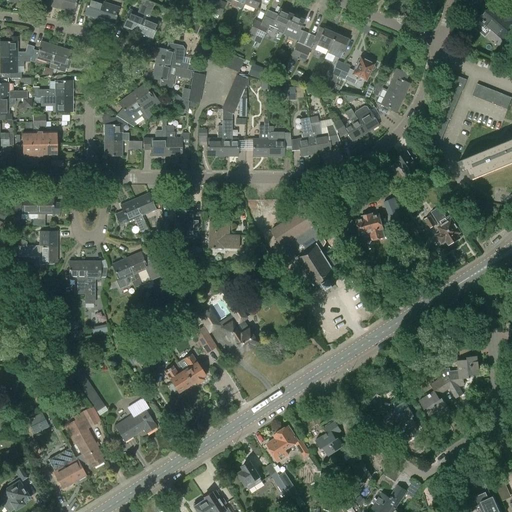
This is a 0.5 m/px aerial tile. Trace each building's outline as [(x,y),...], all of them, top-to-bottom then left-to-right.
[(44,0),(43,6),(59,9),(60,0),(44,0)] [(60,0),(59,9),(74,12),(76,0),(60,0)] [(88,0),(84,14),(99,19),(104,3),(95,0),(88,0)] [(123,27),(137,33),(144,17),(150,2),(144,0),(142,0),(137,13),(129,10),(127,13),(128,13),(123,27)] [(211,0),(206,10),(213,13),(218,0),(211,0)] [(218,0),(213,13),(220,17),(226,3),(218,0)] [(225,0),(225,1),(232,3),(233,0),(234,0),(237,1),(235,6),(241,9),(243,4),(244,0),(225,0)] [(244,0),(243,4),(255,9),(258,0),(244,0)] [(144,17),(137,33),(152,39),(158,22),(149,19),(152,11),(151,10),(154,4),(150,2),(144,17)] [(104,3),(99,19),(114,24),(119,7),(104,3)] [(493,5),(487,12),(486,11),(474,25),(486,35),(491,29),(506,42),(511,34),(511,17),(506,12),(503,15),(493,5)] [(261,23),(255,37),(253,41),(259,44),(268,25),(277,30),(277,32),(282,34),(291,14),(285,12),(286,10),(281,8),(281,10),(279,9),(274,21),(264,16),(261,23)] [(293,15),(291,14),(282,34),(298,41),(302,31),(298,30),(303,20),(297,17),(298,16),(293,13),(293,15)] [(248,33),(255,37),(261,23),(254,20),(248,33)] [(200,24),(197,23),(193,23),(190,31),(196,34),(200,24)] [(312,43),(327,50),(328,50),(335,34),(329,31),(330,30),(325,28),(324,29),(323,28),(323,29),(319,27),(312,43)] [(328,50),(327,50),(326,53),(340,59),(343,52),(344,52),(350,40),(341,37),(342,35),(337,33),(336,34),(335,34),(328,50)] [(0,41),(0,57),(30,57),(31,57),(33,50),(34,47),(27,45),(25,52),(17,52),(17,37),(9,37),(9,42),(0,41)] [(33,50),(31,57),(30,57),(30,61),(34,62),(36,59),(50,63),(56,46),(41,42),(38,51),(33,50)] [(178,68),(184,69),(186,69),(188,64),(181,62),(184,49),(182,46),(167,42),(166,50),(158,48),(154,63),(176,67),(178,68)] [(196,55),(204,58),(209,46),(201,42),(196,55)] [(290,56),(297,59),(303,46),(296,43),(290,56)] [(70,51),(56,46),(50,63),(49,68),(55,70),(57,65),(65,68),(70,51)] [(204,58),(209,60),(214,48),(209,46),(204,58)] [(303,46),(297,59),(304,62),(310,49),(303,46)] [(209,60),(215,63),(220,51),(214,48),(209,60)] [(215,63),(221,65),(226,53),(220,51),(215,63)] [(221,65),(226,67),(231,56),(226,53),(221,65)] [(226,67),(232,70),(237,58),(231,56),(226,67)] [(30,57),(0,57),(0,73),(9,73),(9,78),(21,78),(21,72),(17,72),(17,66),(23,66),(23,62),(30,62),(30,61),(30,57)] [(237,58),(232,70),(238,72),(243,61),(237,58)] [(344,64),(338,77),(354,85),(358,77),(365,81),(370,70),(371,71),(372,71),(373,70),(374,70),(375,69),(375,67),(374,66),(374,65),(372,64),(360,58),(354,71),(350,69),(351,67),(344,64)] [(331,74),(338,77),(344,64),(337,61),(331,74)] [(176,67),(154,63),(151,78),(168,82),(169,77),(173,78),(176,67)] [(265,71),(256,67),(253,76),(262,79),(265,71)] [(393,76),(386,90),(403,98),(409,84),(404,82),(408,75),(396,69),(392,76),(393,76)] [(266,71),(263,78),(270,81),(273,73),(266,71)] [(288,75),(277,73),(275,81),(285,83),(288,75)] [(454,74),(447,92),(459,97),(461,91),(466,79),(454,74)] [(236,77),(233,82),(244,87),(247,82),(236,77)] [(49,97),(54,97),(72,97),(72,81),(54,81),(54,90),(37,90),(37,97),(49,97)] [(233,82),(231,87),(242,93),(244,87),(233,82)] [(0,98),(15,99),(27,99),(27,91),(8,91),(8,83),(0,83),(0,98)] [(483,86),(477,83),(472,96),(478,98),(483,86)] [(143,85),(130,94),(148,119),(151,116),(148,111),(148,103),(153,99),(143,85)] [(373,87),(369,86),(363,99),(367,99),(373,87)] [(489,88),(483,86),(478,98),(484,100),(489,88)] [(231,87),(228,93),(239,98),(242,93),(231,87)] [(294,94),(294,88),(294,87),(286,87),(287,100),(295,100),(295,98),(294,94)] [(495,90),(489,88),(484,100),(490,103),(495,90)] [(282,95),(280,89),(270,93),(273,99),(282,95)] [(403,98),(386,90),(380,104),(396,112),(403,98)] [(500,93),(495,90),(490,103),(495,105),(500,93)] [(447,92),(445,98),(456,102),(459,97),(447,92)] [(228,93),(226,98),(237,103),(239,98),(228,93)] [(506,95),(500,93),(495,105),(501,107),(506,95)] [(121,109),(115,116),(130,125),(133,127),(135,125),(134,122),(141,117),(144,121),(148,119),(130,94),(118,103),(121,109)] [(185,111),(187,112),(188,101),(187,101),(181,98),(175,94),(171,100),(180,107),(185,111)] [(343,96),(348,104),(357,98),(344,95),(343,96)] [(511,97),(506,95),(501,107),(507,110),(511,97)] [(72,97),(54,97),(54,104),(49,104),(49,111),(54,111),(54,112),(72,112),(72,97)] [(15,99),(0,98),(0,119),(11,119),(11,114),(7,114),(7,108),(10,108),(15,104),(15,99)] [(226,98),(223,104),(234,109),(237,103),(226,98)] [(445,98),(443,103),(454,108),(456,102),(445,98)] [(32,109),(32,100),(23,100),(22,104),(18,105),(17,109),(21,114),(25,112),(26,109),(32,109)] [(443,103),(440,109),(452,114),(454,108),(443,103)] [(234,109),(223,104),(221,109),(223,110),(230,113),(232,114),(234,109)] [(221,126),(221,157),(237,157),(237,139),(239,139),(239,131),(231,131),(230,113),(223,110),(221,109),(221,126)] [(344,112),(349,120),(355,116),(350,109),(344,112)] [(440,109),(438,115),(450,119),(452,114),(440,109)] [(368,111),(356,118),(356,119),(365,133),(378,125),(368,111)] [(438,115),(436,120),(447,125),(450,119),(438,115)] [(130,125),(115,116),(114,118),(114,125),(104,125),(104,140),(122,140),(122,141),(128,141),(134,141),(134,136),(128,136),(128,135),(124,135),(124,133),(122,133),(122,125),(130,125)] [(355,116),(349,120),(346,121),(348,124),(344,126),(339,118),(332,122),(338,138),(346,133),(351,142),(365,133),(356,119),(356,118),(355,116)] [(315,154),(309,124),(308,118),(300,119),(302,134),(301,134),(301,138),(297,139),(300,157),(315,154)] [(252,158),(268,158),(268,140),(268,126),(268,120),(263,120),(263,127),(259,127),(259,139),(252,139),(252,158)] [(436,120),(433,126),(445,131),(447,125),(436,120)] [(319,122),(309,124),(315,154),(331,151),(330,145),(340,143),(336,133),(333,126),(325,127),(327,134),(321,134),(319,122)] [(165,156),(165,126),(161,126),(161,130),(154,130),(154,139),(143,139),(143,150),(150,150),(150,156),(165,156)] [(173,126),(165,126),(165,156),(181,156),(181,139),(174,139),(174,132),(173,132),(173,126)] [(206,157),(221,157),(221,126),(217,126),(217,132),(216,132),(216,139),(206,139),(206,144),(206,157)] [(268,140),(268,158),(284,158),(284,147),(291,147),(290,133),(283,133),(283,140),(275,140),(275,133),(272,133),(272,126),(268,126),(268,140)] [(433,126),(431,131),(443,136),(445,131),(433,126)] [(0,139),(8,140),(13,140),(13,133),(4,133),(4,131),(0,131),(0,139)] [(431,131),(429,137),(441,142),(443,136),(431,131)] [(22,132),(22,144),(39,144),(38,132),(22,132)] [(55,132),(38,132),(39,144),(56,144),(56,140),(59,140),(58,133),(55,133),(55,132)] [(429,137),(427,143),(438,147),(441,142),(429,137)] [(511,139),(459,161),(463,171),(468,169),(472,179),(511,162),(511,139)] [(104,140),(104,156),(121,156),(122,141),(122,140),(104,140)] [(424,148),(429,156),(440,149),(438,147),(427,143),(424,148)] [(39,144),(22,144),(22,157),(39,156),(39,144)] [(56,144),(39,144),(39,156),(56,156),(56,144)] [(429,156),(433,161),(443,155),(440,149),(429,156)] [(395,160),(408,178),(417,172),(420,177),(427,172),(420,161),(415,165),(407,152),(395,160)] [(433,161),(436,167),(447,160),(443,155),(433,161)] [(447,160),(436,167),(440,172),(450,165),(447,160)] [(148,194),(134,200),(141,216),(155,210),(148,194)] [(21,214),(37,214),(37,196),(21,196),(21,202),(21,213),(21,214)] [(37,196),(37,214),(59,214),(59,203),(53,203),(53,196),(37,196)] [(395,197),(384,202),(393,224),(404,219),(395,197)] [(141,216),(134,200),(120,206),(122,211),(114,214),(119,225),(133,219),(139,232),(146,229),(141,216)] [(21,213),(21,202),(11,202),(10,213),(21,213)] [(431,212),(440,226),(438,227),(441,233),(437,236),(441,243),(446,240),(449,244),(460,238),(457,234),(460,233),(449,216),(446,218),(439,206),(431,212)] [(197,230),(197,221),(192,221),(192,210),(175,210),(175,237),(192,237),(192,230),(197,230)] [(320,287),(319,288),(321,291),(325,288),(326,290),(335,285),(333,283),(337,280),(335,277),(334,275),(339,272),(339,270),(336,272),(334,270),(338,264),(334,259),(323,252),(322,250),(324,248),(322,245),(319,245),(318,243),(320,241),(315,234),(311,234),(309,229),(313,226),(303,211),(272,231),(282,247),(287,243),(290,248),(288,251),(293,258),(296,257),(297,260),(296,262),(297,265),(300,264),(301,266),(302,278),(306,284),(312,283),(314,286),(311,287),(312,289),(318,285),(320,287)] [(362,219),(357,221),(361,235),(371,232),(373,240),(383,238),(381,229),(382,229),(379,215),(374,216),(373,213),(361,216),(362,219)] [(424,219),(430,229),(436,225),(431,215),(424,219)] [(155,222),(156,237),(163,236),(162,221),(155,222)] [(228,235),(228,222),(209,222),(208,247),(238,249),(239,235),(228,235)] [(39,247),(57,247),(57,231),(39,231),(39,247)] [(268,256),(268,253),(262,243),(257,243),(255,254),(268,256)] [(33,246),(26,246),(22,246),(18,246),(18,257),(39,257),(39,263),(57,263),(57,247),(39,247),(33,246)] [(139,252),(125,258),(132,275),(135,280),(137,286),(142,284),(137,273),(145,269),(148,275),(154,272),(147,257),(142,259),(139,252)] [(132,275),(125,258),(112,264),(119,280),(115,281),(119,289),(128,285),(125,278),(132,275)] [(68,279),(84,280),(84,261),(69,261),(68,279)] [(84,280),(84,285),(84,292),(91,292),(91,280),(100,280),(100,262),(84,261),(84,280)] [(50,286),(45,292),(51,296),(55,290),(50,286)] [(231,315),(219,323),(209,308),(197,315),(208,334),(220,326),(222,329),(226,335),(226,337),(228,340),(229,340),(231,342),(233,340),(241,352),(246,349),(246,350),(249,350),(251,348),(252,346),(252,345),(256,342),(243,321),(246,318),(235,301),(226,307),(231,315)] [(43,309),(32,310),(33,325),(44,324),(43,309)] [(107,333),(106,325),(94,327),(95,335),(107,333)] [(83,337),(82,331),(70,333),(71,339),(83,337)] [(196,340),(205,354),(216,347),(207,333),(202,336),(196,340)] [(128,360),(139,353),(129,337),(118,345),(128,360)] [(174,387),(173,390),(175,392),(177,392),(177,393),(195,381),(196,382),(198,382),(201,380),(202,378),(201,377),(204,375),(201,370),(203,368),(201,364),(198,366),(191,354),(183,359),(188,367),(177,375),(172,366),(164,371),(174,387)] [(457,361),(459,373),(447,374),(431,384),(435,390),(420,400),(425,409),(427,407),(435,420),(450,410),(442,397),(440,398),(438,395),(449,388),(456,398),(463,394),(458,386),(464,385),(463,378),(469,378),(469,375),(479,374),(477,356),(467,357),(467,359),(457,361)] [(72,374),(99,416),(107,410),(80,369),(72,374)] [(30,391),(34,403),(42,400),(39,388),(30,391)] [(127,408),(131,415),(114,426),(123,441),(142,429),(145,433),(155,427),(144,410),(147,408),(142,399),(127,408)] [(398,425),(396,426),(402,435),(418,426),(412,417),(414,416),(409,407),(399,413),(396,409),(384,417),(390,427),(397,422),(398,425)] [(81,454),(75,457),(81,466),(87,463),(87,464),(90,463),(93,468),(104,462),(86,429),(91,427),(83,412),(73,417),(75,420),(66,425),(81,454)] [(28,421),(33,431),(47,425),(42,415),(28,421)] [(323,429),(326,433),(316,440),(321,449),(323,448),(328,456),(344,446),(338,437),(336,438),(334,435),(341,431),(335,421),(323,429)] [(267,445),(278,461),(288,455),(285,450),(296,444),(305,458),(311,454),(299,436),(297,438),(289,426),(275,435),(277,439),(267,445)] [(81,466),(75,457),(70,447),(49,459),(56,471),(53,472),(62,487),(85,475),(81,466)] [(1,454),(6,464),(18,457),(13,448),(1,454)] [(345,472),(353,485),(362,480),(363,482),(372,476),(362,461),(353,466),(352,464),(348,466),(342,457),(331,464),(339,476),(345,472)] [(260,478),(261,477),(250,462),(242,467),(244,470),(239,474),(249,490),(263,481),(260,478)] [(383,474),(387,476),(392,467),(388,465),(383,474)] [(14,471),(20,482),(28,477),(21,466),(14,471)] [(287,489),(278,475),(276,472),(271,475),(282,492),(287,489)] [(278,475),(293,498),(299,494),(285,472),(278,475)] [(7,489),(0,492),(0,500),(6,510),(10,511),(14,508),(15,509),(17,508),(19,508),(21,507),(22,504),(24,504),(23,502),(29,499),(19,481),(16,483),(15,480),(5,486),(7,489)] [(496,487),(498,491),(506,488),(504,483),(496,487)] [(377,511),(381,511),(382,511),(393,511),(407,491),(398,485),(389,497),(382,492),(372,508),(377,511)] [(204,498),(205,499),(210,506),(213,511),(225,511),(222,506),(224,505),(215,491),(212,493),(204,498)] [(360,505),(365,499),(358,492),(353,498),(360,505)] [(294,500),(300,509),(306,505),(300,496),(294,500)] [(500,511),(493,496),(480,501),(485,511),(500,511)] [(205,499),(199,503),(198,502),(194,504),(194,506),(193,507),(196,511),(213,511),(210,506),(205,499)] [(356,503),(347,509),(349,511),(358,511),(361,510),(356,503)]
